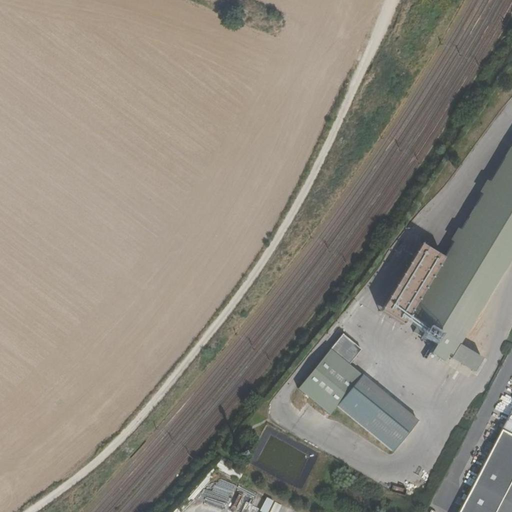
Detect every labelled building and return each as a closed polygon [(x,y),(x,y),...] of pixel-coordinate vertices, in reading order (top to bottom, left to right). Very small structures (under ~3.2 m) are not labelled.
[(511,263),(511,147),(400,330),(432,349),(428,357),(444,367),(449,359),(452,361),(459,349),(511,263)] [(342,338),(329,353),(348,368),(360,353),(342,338)] [(482,363),(459,349),(452,361),(451,363),(474,377),(482,363)] [(336,411),(360,381),(361,379),(348,368),(329,353),(297,393),(329,419),(336,411)] [(360,381),(336,411),(392,456),(416,426),(360,381)] [(511,415),(501,435),(511,440),(511,415)] [(511,511),(511,440),(501,435),(461,511),(511,511)]
